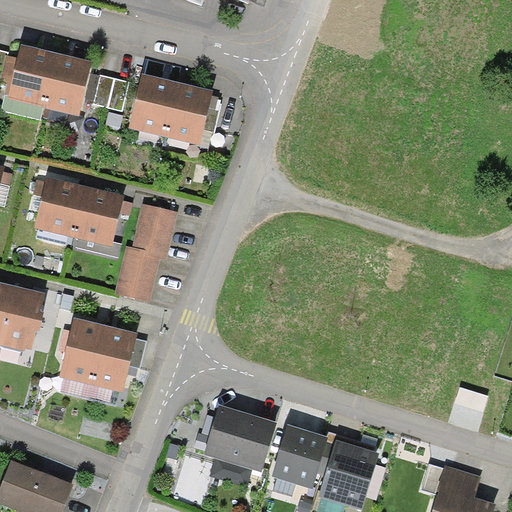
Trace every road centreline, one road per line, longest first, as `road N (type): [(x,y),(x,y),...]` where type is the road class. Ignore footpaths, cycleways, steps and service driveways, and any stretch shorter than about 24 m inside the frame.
road 1 (residential): [(177,359),(511,458)]
road 2 (residential): [(177,359),(288,68)]
road 3 (residential): [(288,68),(0,2)]
road 4 (residential): [(118,511),(177,359)]
